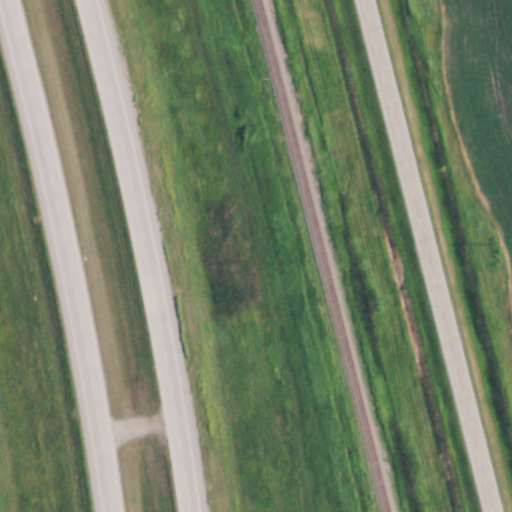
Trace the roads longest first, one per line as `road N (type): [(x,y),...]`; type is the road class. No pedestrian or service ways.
road 1 (tertiary): [(492,511),(364,0)]
road 2 (motorway): [(8,0),(66,231),(113,511)]
road 3 (motorway): [(188,511),(174,397),(88,0)]
